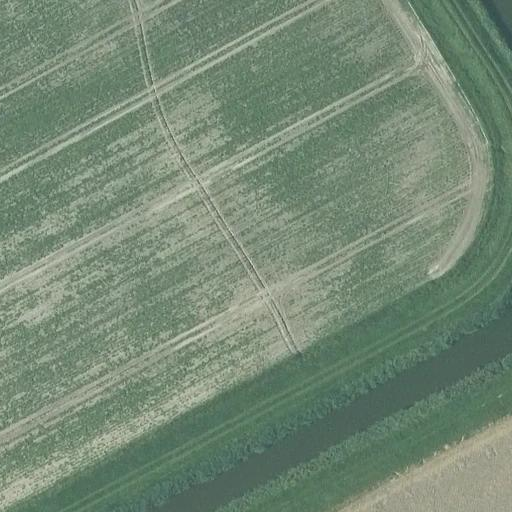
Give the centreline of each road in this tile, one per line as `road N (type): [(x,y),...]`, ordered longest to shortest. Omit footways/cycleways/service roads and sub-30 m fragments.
road 1 (track): [(511,238),(498,272),(440,315),(70,511)]
road 2 (track): [(511,378),(264,511)]
